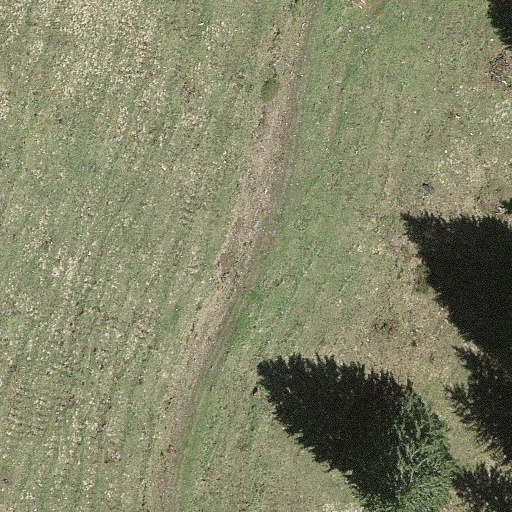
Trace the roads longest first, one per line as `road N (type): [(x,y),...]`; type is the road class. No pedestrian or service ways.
road 1 (track): [(279,217),(183,444),(174,511)]
road 2 (track): [(322,0),(279,217)]
